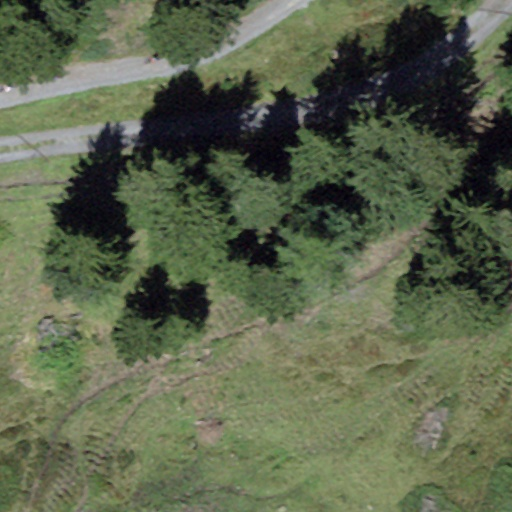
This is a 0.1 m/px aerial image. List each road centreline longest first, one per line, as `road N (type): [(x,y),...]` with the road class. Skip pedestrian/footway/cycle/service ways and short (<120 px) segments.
road 1 (track): [(0,137),(374,95),(472,43),(509,0)]
road 2 (track): [(269,0),(217,39),(0,99)]
